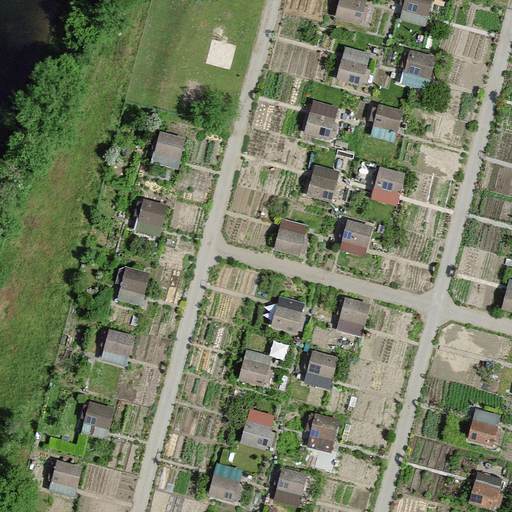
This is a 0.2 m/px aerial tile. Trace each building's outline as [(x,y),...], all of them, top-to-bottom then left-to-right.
[(351,0),(339,0),(335,17),(359,23),(360,20),(363,6),(364,3),(351,0)] [(430,0),(405,0),(404,6),(403,10),(426,16),(430,0)] [(426,16),(403,10),(400,20),(424,26),(426,16)] [(343,59),(366,66),(370,54),(346,48),(343,59)] [(434,57),(411,51),(410,53),(406,68),(405,72),(428,78),(434,57)] [(405,52),(401,67),(406,68),(410,53),(405,52)] [(343,59),(337,79),(361,85),(362,83),(366,69),(366,66),(343,59)] [(428,78),(405,72),(402,82),(426,88),(428,78)] [(310,113),(334,119),(337,108),(313,102),(310,113)] [(402,111),(378,105),(378,108),(374,122),(373,126),(396,132),(402,111)] [(372,106),(369,121),(374,122),(378,108),(372,106)] [(310,113),(305,133),(329,139),(329,136),(333,123),(334,119),(310,113)] [(396,132),(373,126),(370,137),(393,143),(396,132)] [(185,137),(162,131),(161,133),(157,148),(156,152),(180,158),(185,137)] [(156,132),(152,147),(157,148),(161,133),(156,132)] [(180,158),(156,152),(154,162),(177,168),(180,158)] [(312,176),(336,182),(339,173),(315,167),(312,176)] [(404,173),(381,167),(380,170),(376,185),(375,188),(398,194),(404,173)] [(375,169),(371,183),(376,185),(380,170),(375,169)] [(312,176),(307,196),(331,202),(332,199),(335,186),(336,182),(312,176)] [(398,194),(375,188),(372,199),(396,205),(398,194)] [(167,204),(144,198),(143,201),(140,216),(139,219),(162,225),(167,204)] [(138,199),(134,214),(140,216),(143,201),(138,199)] [(162,225),(139,219),(136,230),(159,236),(162,225)] [(279,230),(303,236),(306,227),(282,221),(279,230)] [(371,227),(348,221),(347,224),(343,239),(342,242),(366,248),(371,227)] [(342,223),(338,237),(343,239),(347,224),(342,223)] [(279,230),(274,250),(298,256),(299,253),(302,240),(303,236),(279,230)] [(366,248),(342,242),(340,250),(364,256),(366,248)] [(149,273),(126,267),(126,270),(122,285),(121,288),(144,294),(149,273)] [(120,268),(117,283),(122,285),(126,270),(120,268)] [(144,294),(121,288),(118,299),(141,305),(144,294)] [(511,290),(508,290),(502,309),(511,311),(511,290)] [(278,306),(302,313),(304,303),(280,297),(278,306)] [(370,305),(347,299),(346,301),(343,316),(342,319),(365,325),(370,305)] [(341,300),(337,315),(343,316),(346,301),(341,300)] [(278,306),(272,326),(296,332),(297,330),(301,316),(302,313),(278,306)] [(365,325),(342,319),(339,330),(362,336),(365,325)] [(134,334),(111,328),(110,331),(106,346),(105,349),(129,355),(134,334)] [(105,330),(101,345),(106,346),(110,331),(105,330)] [(129,355),(105,349),(102,360),(126,366),(129,355)] [(245,360),(269,366),(272,357),(248,350),(245,360)] [(337,358),(314,352),(313,355),(310,369),(309,373),(332,379),(337,358)] [(308,353),(304,368),(310,369),(313,355),(308,353)] [(245,360),(240,379),(264,386),(265,383),(268,369),(269,366),(245,360)] [(332,379),(309,373),(306,384),(329,390),(332,379)] [(113,408),(90,402),(89,404),(86,419),(85,423),(108,429),(113,408)] [(84,403),(80,418),(86,419),(89,404),(84,403)] [(248,421),(271,428),(275,416),(251,409),(248,421)] [(475,420),(499,427),(502,415),(478,409),(475,420)] [(339,420),(316,414),(315,417),(312,432),(311,435),(334,441),(339,420)] [(310,416),(306,431),(312,432),(315,417),(310,416)] [(475,420),(470,440),(493,446),(494,444),(498,430),(499,427),(475,420)] [(248,421),(242,443),(266,450),(267,446),(270,432),(271,428),(248,421)] [(108,429),(85,423),(82,433),(105,439),(108,429)] [(272,447),(275,433),(270,432),(267,446),(272,447)] [(334,441),(311,435),(308,446),(331,452),(334,441)] [(81,467),(58,461),(57,464),(53,479),(52,482),(76,488),(81,467)] [(52,463),(48,477),(53,479),(57,464),(52,463)] [(215,475),(239,481),(242,470),(218,464),(215,475)] [(307,475),(284,469),(283,472),(279,487),(279,490),(302,496),(307,475)] [(278,470),(274,485),(279,487),(283,472),(278,470)] [(476,484),(500,490),(502,481),(479,474),(476,484)] [(215,475),(210,495),(234,501),(234,499),(238,485),(239,481),(215,475)] [(76,488),(52,482),(50,491),(73,497),(76,488)] [(476,484),(471,503),(495,510),(495,507),(499,493),(500,490),(476,484)] [(302,496),(279,490),(276,501),(299,507),(302,496)]
